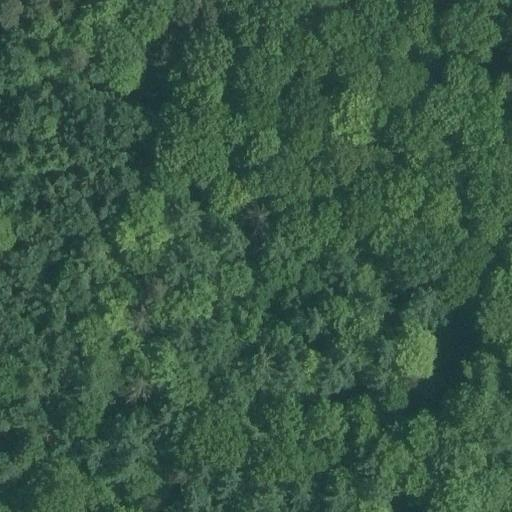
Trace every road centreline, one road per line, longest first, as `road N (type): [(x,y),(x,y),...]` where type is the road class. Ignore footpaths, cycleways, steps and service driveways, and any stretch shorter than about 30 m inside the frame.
road 1 (track): [(25,511),(215,0)]
road 2 (track): [(474,323),(149,172)]
road 3 (track): [(511,256),(474,323),(416,511)]
road 4 (track): [(157,141),(0,71)]
